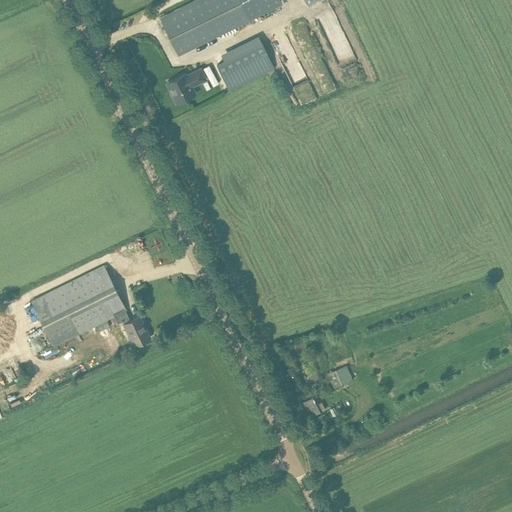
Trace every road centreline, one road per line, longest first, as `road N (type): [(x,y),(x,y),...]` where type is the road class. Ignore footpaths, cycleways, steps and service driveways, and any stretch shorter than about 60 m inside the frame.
road 1 (tertiary): [(291,459),(73,0)]
road 2 (unclassified): [(172,511),(291,459)]
